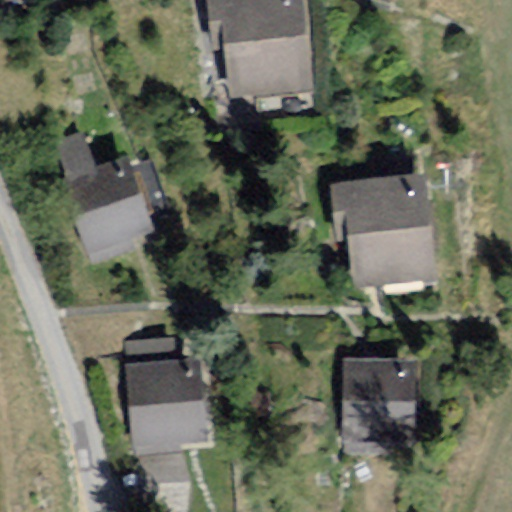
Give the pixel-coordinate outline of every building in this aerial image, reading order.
[(264,0),(190,0),(209,100),(280,87),(264,0)] [(123,116),(90,121),(96,155),(128,150),(123,116)] [(102,166),(47,184),(77,270),(131,251),(102,166)] [(391,177),(321,186),(335,291),(406,281),(391,177)] [(382,360),(321,362),(324,443),(385,442),(382,360)] [(169,363),(108,368),(113,448),(175,443),(169,363)]
